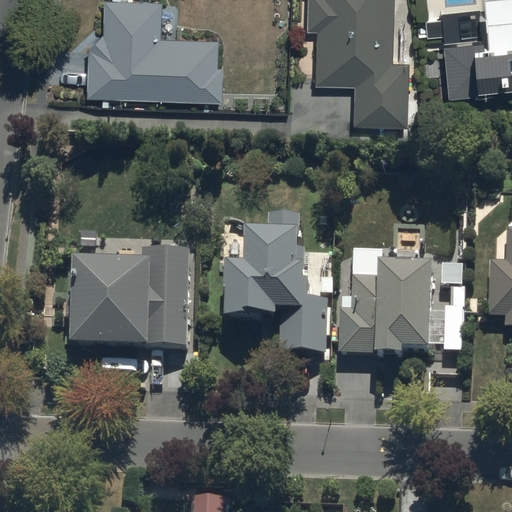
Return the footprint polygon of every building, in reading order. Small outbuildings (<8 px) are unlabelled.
[(392,66),(393,0),(308,0),(308,33),(317,33),(316,87),(354,89),(353,127),(407,129),(407,121),(417,121),(418,106),(408,106),(409,66),(392,66)] [(445,45),(492,39),(492,45),(444,50),(450,101),(511,94),(511,0),(488,3),(490,21),(481,22),(480,10),(441,15),(442,23),(427,25),(429,39),(444,38),(445,45)] [(104,37),(89,54),(88,100),(222,102),(223,71),(218,71),(219,44),(160,42),(161,5),(105,3),(104,37)] [(248,281),(229,281),(228,334),(281,335),(280,364),(328,365),(329,311),(311,310),(311,296),(307,295),(307,281),(301,281),(302,224),(271,224),(270,244),(249,244),(248,281)] [(511,236),(510,237),(509,269),(493,269),(492,325),(507,325),(507,336),(511,336),(511,236)] [(77,323),(76,357),(153,358),(154,352),(191,353),(192,255),(146,254),(146,273),(80,272),(80,303),(69,303),(69,323),(77,323)] [(433,363),(434,275),(381,274),(381,280),(354,279),(353,314),(341,314),(340,358),(378,359),(378,367),(405,368),(405,362),(433,363)]
